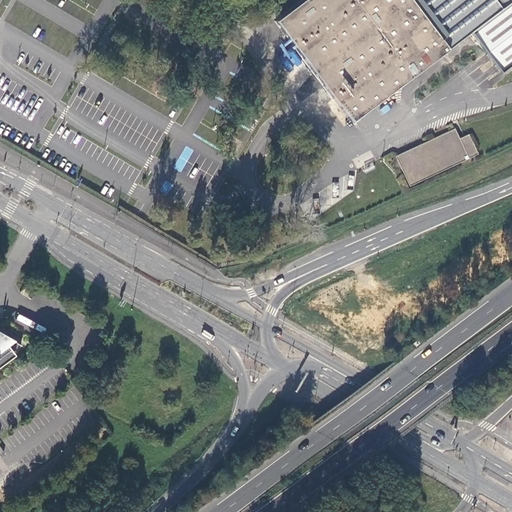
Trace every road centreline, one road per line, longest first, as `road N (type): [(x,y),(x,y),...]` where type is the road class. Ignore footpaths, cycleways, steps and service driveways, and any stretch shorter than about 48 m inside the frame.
road 1 (trunk): [(511,294),(222,511)]
road 2 (trunk): [(269,511),(511,331)]
road 3 (trunk): [(57,236),(224,350),(243,374),(241,418)]
road 4 (secondary): [(57,236),(283,367)]
road 5 (secondary): [(201,287),(0,173)]
road 6 (secondary): [(316,385),(478,482)]
road 7 (trunk): [(511,187),(340,258)]
road 8 (secondary): [(424,420),(267,326)]
road 9 (trunk): [(316,385),(436,442),(458,443)]
road 10 (trunk): [(424,420),(317,365),(283,367)]
road 11 (trunk): [(340,258),(233,296),(201,287)]
road 12 (trunk): [(241,418),(159,511)]
